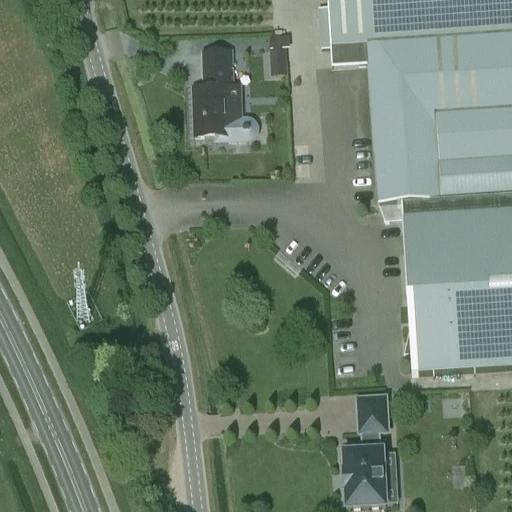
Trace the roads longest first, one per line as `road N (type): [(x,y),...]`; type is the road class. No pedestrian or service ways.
road 1 (tertiary): [(193,511),(174,347),(72,0)]
road 2 (unknown): [(302,0),(345,236),(322,240),(242,206),(138,218)]
road 3 (primary): [(85,511),(0,318)]
